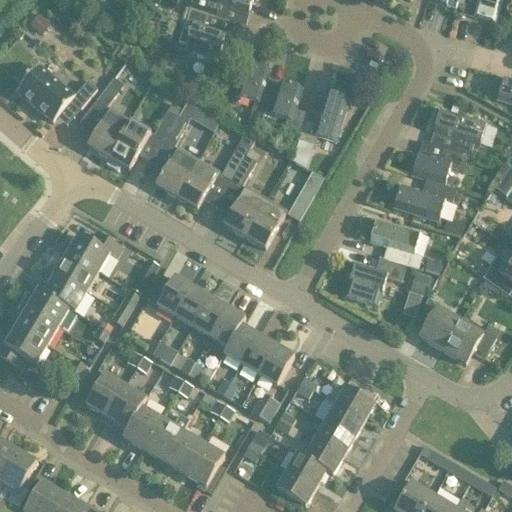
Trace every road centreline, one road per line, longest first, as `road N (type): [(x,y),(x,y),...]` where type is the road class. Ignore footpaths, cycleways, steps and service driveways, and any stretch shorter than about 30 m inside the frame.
road 1 (residential): [(293,298),(423,64),(405,36),(347,7)]
road 2 (residential): [(77,178),(293,298)]
road 3 (residential): [(159,511),(0,409)]
road 4 (residential): [(293,298),(426,380)]
road 5 (residential): [(352,511),(426,380)]
road 6 (residential): [(0,280),(77,178)]
